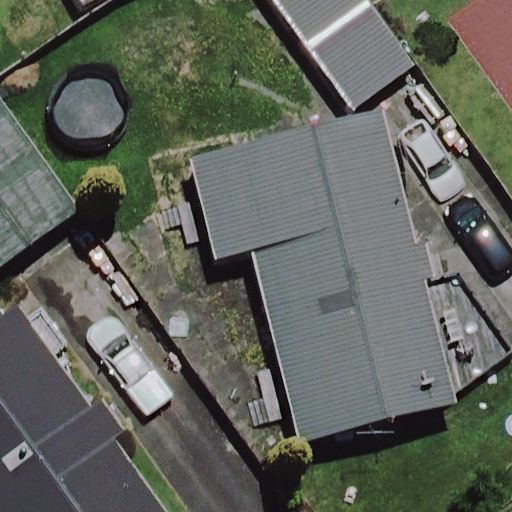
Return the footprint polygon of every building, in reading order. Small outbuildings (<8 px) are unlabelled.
[(405,76),(349,0),(254,0),(343,121),(405,76)] [(511,0),(466,0),(457,7),(511,73),(511,0)] [(446,415),(362,127),(147,190),(171,272),(231,255),(291,460),(446,415)] [(0,268),(64,224),(0,131),(0,268)] [(147,511),(7,325),(0,329),(0,511),(147,511)]
